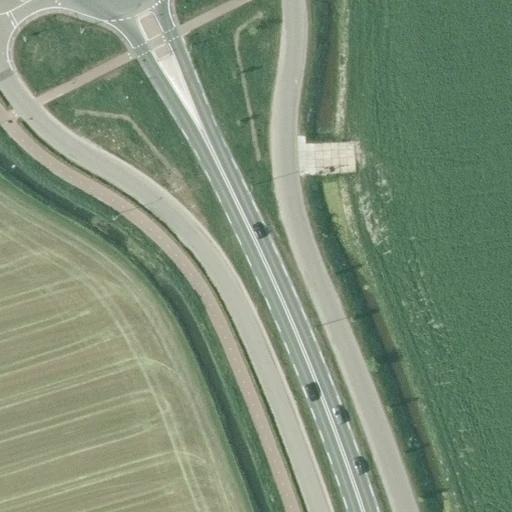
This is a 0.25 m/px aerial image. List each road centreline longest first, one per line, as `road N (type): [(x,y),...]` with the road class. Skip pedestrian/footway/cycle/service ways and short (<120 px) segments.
road 1 (tertiary): [(0,70),(44,127),(153,197),(212,261),(273,387),(319,511)]
road 2 (unclassified): [(407,511),(290,206),(284,125),(293,0)]
road 3 (primary): [(362,511),(290,318),(217,161)]
road 4 (primary): [(118,10),(217,161)]
road 5 (primary): [(217,161),(156,0)]
